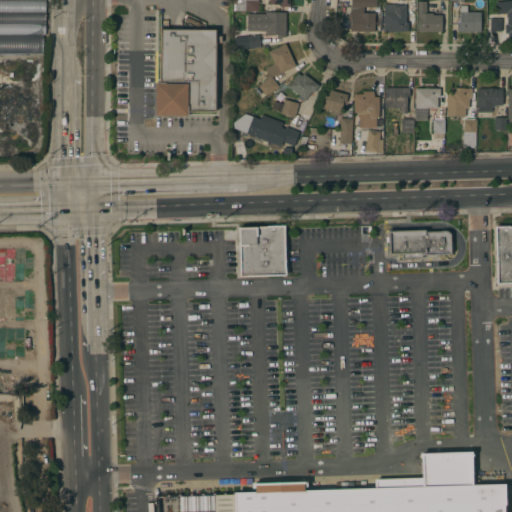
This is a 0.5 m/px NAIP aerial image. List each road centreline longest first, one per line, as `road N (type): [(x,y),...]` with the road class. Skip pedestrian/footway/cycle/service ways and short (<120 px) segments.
road 1 (primary): [(66,210),(511,196)]
road 2 (primary): [(511,170),(243,177)]
road 3 (residential): [(326,50),(348,63),(511,60)]
road 4 (secondary): [(66,210),(71,396)]
road 5 (primary): [(92,180),(92,0)]
road 6 (secondary): [(100,511),(95,350)]
road 7 (primary): [(243,177),(92,180)]
road 8 (secondary): [(95,350),(92,208)]
